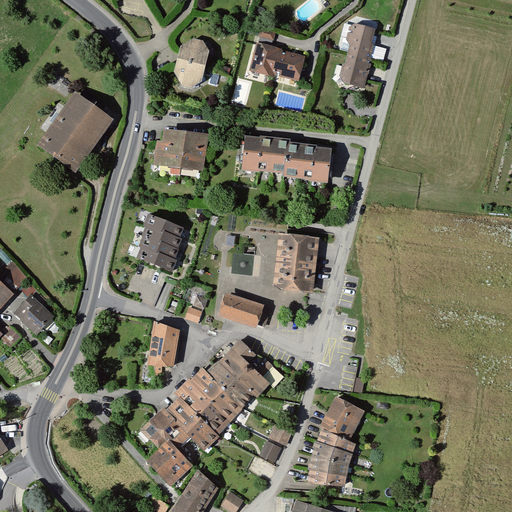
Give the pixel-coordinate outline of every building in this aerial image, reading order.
[(355,25),(350,28),(346,41),(350,47),(341,78),(345,86),(364,91),(372,59),(372,57),(375,47),(373,44),(376,31),(355,25)] [(204,43),(194,40),(182,48),(175,76),(182,86),(191,90),(201,84),(210,54),(204,43)] [(283,49),(258,42),(250,73),(272,78),(273,73),(299,80),(305,59),(282,53),(283,49)] [(110,119),(76,95),(42,143),(76,167),(110,119)] [(209,135),(163,130),(161,142),(156,142),(153,166),(202,171),(209,135)] [(260,139),(245,137),(241,171),(282,175),(281,178),(328,183),(332,150),(316,149),(316,146),(290,143),(290,140),(260,137),(260,139)] [(183,228),(150,215),(145,225),(147,226),(143,237),(144,237),(140,248),(141,248),(137,258),(172,272),(177,260),(175,259),(179,249),(178,249),(182,238),(179,238),(183,228)] [(319,237),(279,234),(274,283),(283,292),(313,295),(319,237)] [(0,308),(14,294),(0,280),(0,308)] [(264,305),(226,292),(218,315),(258,327),(258,325),(264,327),(269,311),(263,309),(264,305)] [(54,315),(30,294),(12,312),(36,334),(54,315)] [(201,321),(203,309),(189,306),(187,318),(201,321)] [(181,330),(154,321),(147,365),(174,368),(181,330)] [(271,366),(240,338),(220,359),(217,357),(207,367),(203,363),(191,375),(190,373),(170,394),(174,399),(167,406),(164,403),(147,420),(148,422),(140,431),(159,449),(146,461),(170,484),(190,465),(173,448),(190,430),(204,444),(212,436),(211,435),(253,390),(258,394),(269,382),(262,376),(271,366)] [(93,370),(91,380),(104,383),(106,373),(93,370)] [(366,411),(337,396),(321,426),(350,441),(366,411)] [(291,434),(275,427),(269,441),(285,447),(291,434)] [(350,441),(322,428),(318,441),(353,454),(357,444),(350,441)] [(0,437),(0,455),(8,450),(0,437)] [(318,441),(316,441),(313,448),(315,448),(312,455),(311,463),(309,463),(308,470),(310,470),(347,477),(348,477),(350,465),(354,454),(353,454),(318,441)] [(280,448),(267,442),(261,455),(274,461),(280,448)] [(347,477),(310,470),(308,484),(346,487),(347,477)] [(203,511),(220,487),(197,472),(170,511),(203,511)] [(230,490),(221,504),(233,511),(236,511),(245,498),(230,490)] [(150,504),(164,511),(165,511),(170,505),(154,496),(150,504)]
